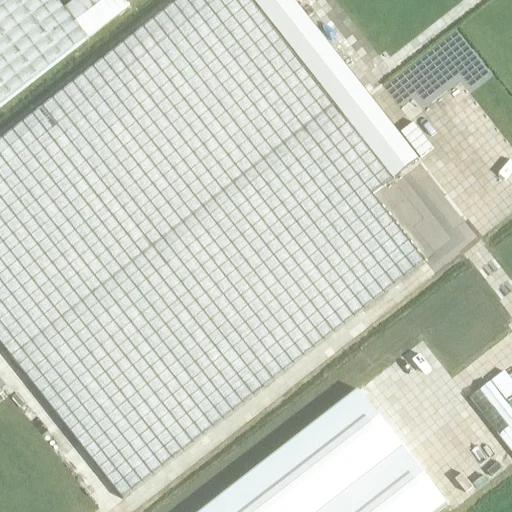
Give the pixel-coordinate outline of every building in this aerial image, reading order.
[(342,116),(250,0),(180,0),(0,136),(0,348),(122,501),(425,264),(372,197),(393,181),(342,116)] [(0,0),(0,108),(88,40),(64,10),(56,0),(0,0)] [(128,5),(124,0),(76,0),(64,10),(88,40),(130,7),(128,5)] [(393,181),(419,161),(367,96),(292,0),(250,0),(342,116),(393,181)] [(415,124),(402,134),(422,159),(435,149),(415,124)] [(511,234),(424,303),(385,337),(437,405),(511,344),(511,234)] [(511,410),(490,383),(470,400),(511,453),(511,410)] [(358,391),(202,511),(439,511),(448,506),(358,391)]
